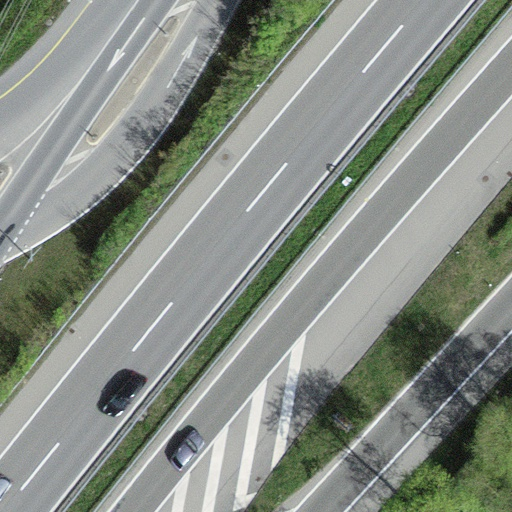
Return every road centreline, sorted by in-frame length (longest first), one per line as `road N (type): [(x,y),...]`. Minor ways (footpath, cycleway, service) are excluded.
road 1 (motorway): [(428,0),(167,306),(6,511)]
road 2 (motorway): [(138,511),(380,214),(511,71)]
road 3 (tertiary): [(0,248),(73,207),(142,136),(217,0)]
road 4 (motorway): [(155,0),(0,233)]
road 5 (motorway): [(325,511),(511,305)]
road 6 (tertiary): [(112,0),(0,133)]
